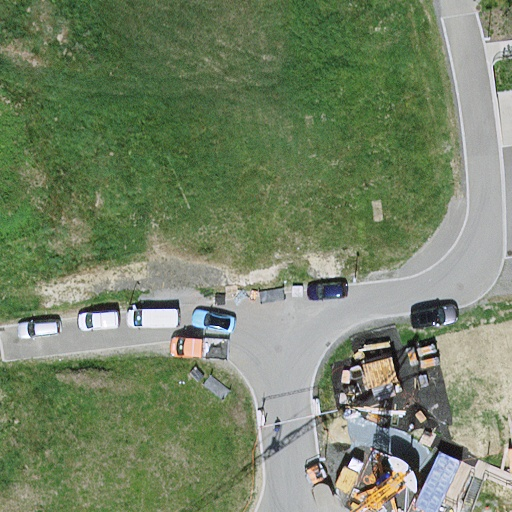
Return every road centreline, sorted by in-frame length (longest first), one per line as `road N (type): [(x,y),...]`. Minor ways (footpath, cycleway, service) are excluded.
road 1 (residential): [(459,0),(488,161),(489,243),(462,273),(421,298),(283,316)]
road 2 (residential): [(46,336),(283,316)]
road 3 (residential): [(283,316),(300,511)]
